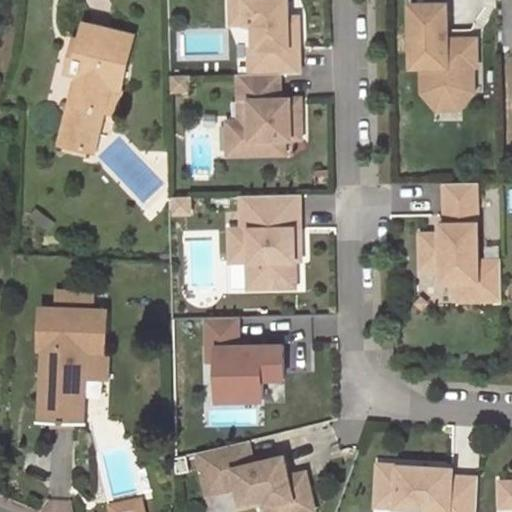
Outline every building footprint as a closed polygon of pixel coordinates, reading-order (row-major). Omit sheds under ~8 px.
[(253,49),(253,75),(283,74),(303,74),(302,26),(292,27),(292,17),(291,0),(233,0),(234,0),(249,0),(250,24),(257,24),(258,49),(253,49)] [(249,0),(234,0),(235,25),(250,24),(249,0)] [(449,4),(414,5),(415,67),(425,67),(432,66),(432,90),(443,102),(459,101),(469,89),(469,66),(476,66),(479,66),(479,39),(450,40),(449,4)] [(292,27),(302,26),(302,17),(292,17),(292,27)] [(135,35),(85,23),(81,39),(75,37),(67,71),(77,74),(60,143),(92,151),(101,110),(97,109),(103,85),(122,90),(135,35)] [(476,92),(476,66),(469,66),(469,89),(459,101),(443,102),(432,90),(432,66),(425,67),(425,93),(438,109),(461,109),(476,92)] [(253,75),(242,75),(242,101),(253,101),(254,121),(243,121),(241,122),(242,156),(288,155),(288,140),(305,139),(304,116),(294,116),(294,99),(284,99),(283,74),(253,75)] [(191,76),(176,76),(177,91),(192,91),(191,76)] [(116,114),(122,90),(103,85),(97,109),(101,110),(116,114)] [(294,116),(304,116),(304,99),(294,99),(294,116)] [(253,101),(242,101),(243,121),(254,121),(253,101)] [(241,122),(230,122),(231,156),(242,156),(241,122)] [(482,261),(480,183),(448,184),(449,223),(449,233),(444,233),(424,234),(425,269),(445,268),(445,282),(462,281),(482,281),(482,273),(504,272),(504,260),(482,261)] [(303,195),(244,196),(245,229),(233,229),(234,262),(251,262),(263,261),(264,289),(299,288),(298,261),(298,245),(304,245),(303,195)] [(263,261),(251,262),(251,289),(264,289),(263,261)] [(172,266),(160,265),(161,290),(173,290),(172,266)] [(504,272),(482,273),(482,281),(462,281),(463,301),(505,300),(504,272)] [(58,290),(57,307),(94,308),(95,292),(58,290)] [(108,309),(94,308),(57,307),(43,306),(40,349),(45,350),(44,357),(48,357),(48,370),(44,370),(42,419),(84,421),(86,368),(81,368),(82,351),(106,353),(108,309)] [(242,346),(241,317),(210,318),(211,362),(220,361),(221,380),(228,380),(242,387),(242,400),(266,400),(266,379),(287,378),(286,345),(242,346)] [(228,380),(221,380),(221,401),(242,400),(242,387),(228,380)] [(250,442),(199,453),(205,479),(236,472),(240,488),(243,504),(267,498),(269,506),(295,500),(297,511),(312,511),(316,511),(308,472),(290,477),(286,456),(255,464),(250,442)] [(479,511),(482,478),(456,477),(456,469),(381,465),(381,477),(401,478),(399,508),(432,510),(432,511),(479,511)] [(236,472),(205,479),(209,495),(240,488),(236,472)] [(379,507),(399,508),(401,478),(381,477),(379,507)] [(511,480),(504,481),(503,494),(511,494),(511,480)] [(503,506),(511,506),(511,494),(503,494),(503,506)] [(149,511),(147,498),(112,504),(113,511),(149,511)] [(297,511),(295,500),(269,506),(270,511),(297,511)]
